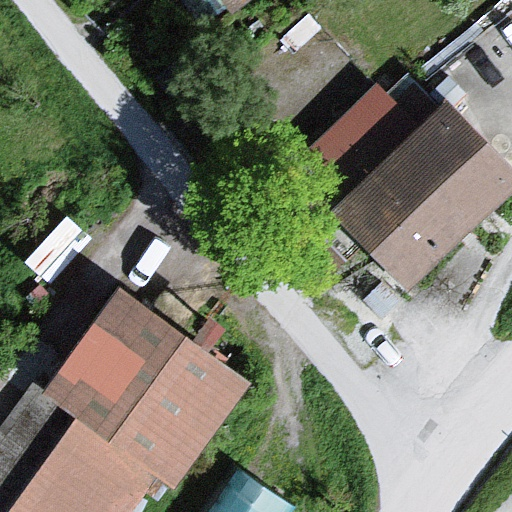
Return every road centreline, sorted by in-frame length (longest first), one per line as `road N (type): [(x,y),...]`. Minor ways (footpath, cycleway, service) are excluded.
road 1 (unclassified): [(425,480),(21,0)]
road 2 (unclassified): [(425,480),(511,388)]
